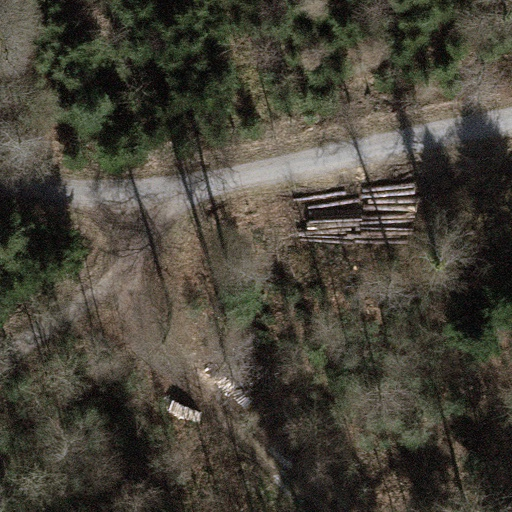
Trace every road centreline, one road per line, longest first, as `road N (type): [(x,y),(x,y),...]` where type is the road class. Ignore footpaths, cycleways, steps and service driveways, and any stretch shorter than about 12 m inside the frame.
road 1 (track): [(144,194),(511,122)]
road 2 (track): [(125,274),(132,303),(190,378),(330,511)]
road 3 (track): [(0,181),(38,192),(144,194)]
